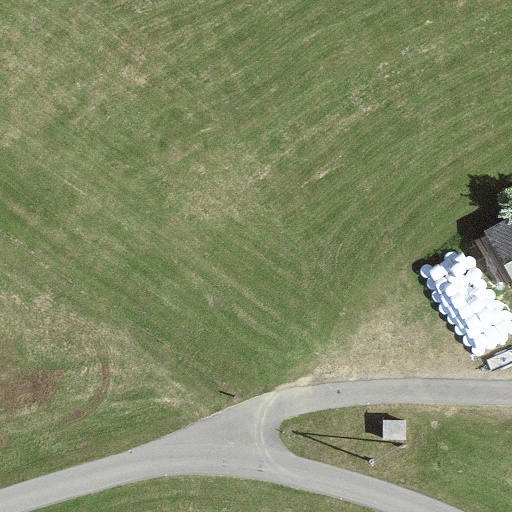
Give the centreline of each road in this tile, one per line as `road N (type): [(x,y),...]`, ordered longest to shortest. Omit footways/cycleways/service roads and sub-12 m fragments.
road 1 (unclassified): [(160,455),(288,406),(425,388),(511,389)]
road 2 (unclassified): [(160,455),(276,459),(440,511)]
road 3 (unclassified): [(0,496),(160,455)]
